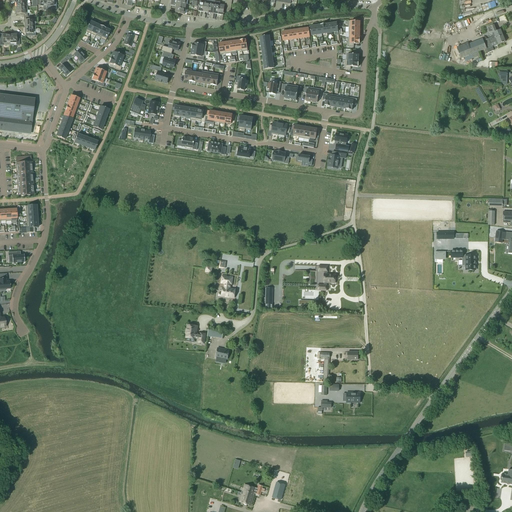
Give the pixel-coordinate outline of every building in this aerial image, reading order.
[(43,7),(43,9),(43,11),(46,11),(46,9),(46,0),(36,0),(36,6),(40,6),(40,7),(43,7)] [(52,0),(46,0),(46,9),(56,9),(56,1),(53,1),(52,0)] [(27,17),(27,8),(16,8),(16,14),(15,14),(15,17),(23,17),(27,17)] [(24,27),(35,27),(35,24),(33,24),(33,21),(31,21),(31,17),(27,17),(23,17),(23,21),(24,21),(24,27)] [(90,22),(85,32),(90,35),(95,24),(90,22)] [(95,24),(90,35),(95,37),(100,26),(100,27),(95,24)] [(100,26),(95,37),(96,36),(100,38),(100,39),(105,29),(103,28),(103,27),(103,28),(100,26)] [(456,48),(459,54),(503,36),(500,30),(495,32),(493,26),(487,28),(490,34),(492,33),(493,35),(492,35),(492,36),(491,36),(491,37),(491,38),(483,41),(482,39),(468,45),(468,44),(456,48)] [(27,37),(35,37),(35,34),(33,34),(33,31),(35,31),(35,27),(24,27),(24,34),(27,34),(27,37)] [(105,29),(100,39),(105,41),(110,31),(105,29),(105,28),(105,29)] [(3,34),(0,34),(0,45),(3,46),(3,44),(6,44),(6,46),(10,46),(10,35),(3,35),(3,34)] [(16,35),(10,35),(10,46),(13,46),(13,44),(16,44),(16,46),(19,46),(19,38),(16,38),(16,35)] [(123,44),(123,45),(131,47),(133,42),(136,43),(138,37),(135,36),(134,37),(127,35),(123,44)] [(503,36),(459,54),(461,59),(462,63),(474,59),(481,56),(479,52),(486,49),(488,53),(493,51),(491,44),(495,42),(497,45),(505,42),(503,36)] [(348,38),(348,47),(354,47),(354,44),(359,44),(359,42),(359,38),(348,38)] [(163,46),(161,52),(163,52),(171,55),(173,50),(178,51),(180,44),(170,41),(168,48),(163,46)] [(192,44),(191,50),(192,50),(205,52),(206,43),(200,42),(200,45),(193,43),(193,44),(192,44)] [(74,50),(70,54),(72,57),(74,55),(81,63),(86,58),(79,50),(76,53),(74,50)] [(192,50),(191,56),(198,57),(197,60),(203,61),(205,52),(192,50)] [(345,60),(358,61),(358,55),(351,55),(351,52),(345,51),(345,55),(346,55),(346,60),(345,60)] [(110,58),(123,62),(121,62),(123,56),(113,52),(111,58),(110,58)] [(163,52),(162,58),(165,58),(163,65),(173,68),(175,61),(172,60),(174,55),(171,55),(163,52)] [(110,58),(108,63),(109,63),(108,64),(115,66),(114,69),(120,71),(121,68),(123,62),(110,58)] [(62,65),(59,68),(66,76),(72,71),(65,63),(66,62),(64,59),(60,63),(62,65)] [(345,60),(344,70),(350,70),(350,67),(358,67),(358,61),(345,60)] [(93,74),(106,79),(104,78),(106,73),(108,73),(109,70),(104,68),(103,71),(96,68),(96,69),(93,74)] [(183,69),(182,75),(185,75),(184,80),(190,81),(191,70),(183,69)] [(158,72),(155,81),(159,82),(161,82),(161,83),(161,82),(165,83),(166,84),(167,81),(167,82),(168,79),(169,75),(166,74),(158,72)] [(91,80),(98,83),(97,85),(103,88),(104,85),(103,84),(106,79),(93,74),(91,79),(91,80)] [(213,74),(211,85),(214,86),(214,85),(217,86),(218,80),(221,81),(221,75),(213,74)] [(236,76),(235,82),(238,83),(237,90),(244,91),(245,87),(247,87),(248,81),(246,81),(246,78),(236,76)] [(268,83),(267,89),(269,90),(269,94),(275,95),(277,88),(280,88),(281,82),(277,82),(278,81),(271,80),(270,83),(270,84),(268,83)] [(283,84),(282,90),(285,91),(284,98),(285,98),(285,99),(289,100),(289,99),(290,99),(292,86),(283,84)] [(292,86),(290,99),(291,99),(291,100),(294,101),(294,100),(296,100),(297,93),(300,93),(301,87),(292,86)] [(304,87),(303,93),(306,94),(305,101),(306,101),(306,102),(310,102),(311,102),(313,89),(304,87)] [(313,89),(311,102),(312,102),(312,103),(316,103),(317,103),(318,96),(321,96),(322,90),(313,89)] [(323,94),(322,100),(325,100),(324,106),(327,106),(330,107),(332,95),(323,94)] [(0,95),(0,130),(30,134),(34,100),(0,95)] [(71,96),(69,101),(77,104),(79,99),(71,96)] [(348,98),(346,110),(349,110),(352,110),(353,105),(356,105),(357,100),(348,98)] [(135,99),(130,112),(139,115),(141,110),(144,111),(145,108),(141,106),(142,102),(135,99)] [(67,106),(75,109),(77,104),(69,101),(67,106)] [(150,102),(148,114),(156,115),(158,103),(150,102)] [(67,106),(65,111),(74,114),(75,109),(67,106)] [(173,106),(173,111),(175,111),(174,116),(180,117),(181,107),(173,106)] [(100,107),(98,112),(107,115),(109,110),(100,107)] [(197,110),(196,121),(201,122),(204,123),(204,122),(205,116),(205,111),(203,111),(197,110)] [(65,111),(63,116),(72,119),(74,114),(65,111)] [(205,116),(204,122),(214,124),(214,122),(216,112),(210,112),(207,111),(207,116),(206,115),(205,116)] [(98,112),(97,117),(105,120),(107,115),(98,112)] [(226,114),(225,123),(230,124),(231,120),(233,120),(234,115),(232,115),(226,114)] [(64,117),(62,121),(70,124),(72,119),(63,116),(64,117)] [(238,116),(237,121),(240,121),(238,130),(245,131),(245,130),(245,129),(247,117),(241,116),(238,116)] [(97,117),(95,122),(103,125),(105,120),(97,117)] [(247,117),(245,129),(245,130),(251,130),(252,123),(254,124),(255,119),(253,118),(247,117)] [(62,121),(60,127),(68,130),(70,124),(62,121)] [(93,127),(101,130),(103,125),(95,122),(93,127)] [(269,125),(268,131),(271,132),(271,135),(278,136),(280,124),(273,122),(272,126),(269,125)] [(280,124),(278,136),(278,135),(285,136),(286,133),(289,134),(290,128),(287,127),(287,125),(280,124)] [(292,125),(291,131),(294,131),(293,137),(298,138),(300,127),(292,125)] [(60,127),(58,132),(66,135),(68,130),(60,127)] [(135,129),(134,138),(135,138),(137,138),(137,139),(137,138),(144,139),(144,140),(145,140),(145,139),(147,140),(148,140),(148,143),(153,144),(154,136),(149,135),(149,132),(144,131),(144,130),(143,130),(143,131),(141,130),(135,129)] [(311,129),(309,140),(310,139),(315,140),(316,135),(318,135),(319,130),(311,129)] [(56,136),(56,137),(64,140),(65,140),(64,140),(66,135),(58,132),(56,136)] [(77,134),(74,143),(79,145),(82,136),(77,135),(77,134)] [(336,134),(335,141),(341,142),(340,145),(336,145),(335,150),(348,152),(349,147),(345,146),(346,143),(347,136),(336,134)] [(82,136),(79,145),(84,147),(87,138),(82,136)] [(183,138),(181,145),(185,146),(185,147),(192,149),(192,150),(197,150),(198,144),(194,143),(195,139),(187,137),(187,138),(183,138)] [(87,138),(84,147),(89,148),(92,140),(87,138)] [(92,140),(89,148),(94,150),(95,151),(97,143),(98,142),(97,142),(92,140)] [(209,142),(207,152),(221,154),(220,154),(224,155),(226,148),(222,148),(223,144),(209,142)] [(239,147),(237,155),(243,156),(242,157),(249,158),(249,157),(254,158),(255,152),(250,151),(250,150),(247,150),(247,149),(244,148),(239,147)] [(274,152),(273,160),(283,162),(283,164),(288,164),(289,158),(284,157),(285,154),(281,153),(281,152),(277,152),(274,152)] [(330,156),(328,167),(337,168),(341,169),(343,158),(345,159),(346,154),(335,152),(334,157),(330,156)] [(299,155),(298,161),(308,163),(308,166),(311,166),(312,160),(309,160),(310,157),(299,155)] [(511,212),(503,212),(503,223),(510,223),(510,227),(511,226),(511,212)] [(436,225),(446,225),(446,217),(436,217),(436,225)] [(26,228),(19,229),(19,232),(19,233),(35,232),(34,228),(38,228),(37,222),(26,223),(26,228)] [(452,231),(451,245),(473,245),(473,232),(452,231)] [(486,231),(483,248),(492,250),(495,233),(486,231)] [(496,231),(495,239),(509,240),(508,243),(510,243),(509,252),(509,253),(511,253),(511,239),(511,240),(511,234),(503,233),(503,232),(496,231)] [(499,260),(508,260),(508,247),(499,247),(499,260)] [(451,251),(451,258),(462,258),(462,265),(465,265),(465,270),(475,270),(475,256),(472,256),(472,255),(469,255),(469,256),(465,256),(463,256),(463,251),(451,251)] [(9,261),(1,262),(1,265),(5,265),(5,272),(6,272),(6,273),(9,273),(9,271),(13,271),(13,273),(16,272),(16,271),(16,264),(9,264),(9,261)] [(327,283),(335,283),(335,274),(327,274),(327,273),(328,273),(328,266),(318,265),(318,272),(324,273),(324,274),(324,285),(318,285),(318,290),(327,291),(327,283)] [(6,274),(0,274),(0,290),(6,290),(6,289),(10,289),(10,288),(11,288),(11,284),(10,284),(10,282),(6,282),(6,279),(6,274)] [(232,278),(224,277),(223,282),(225,282),(224,288),(223,288),(222,294),(226,295),(226,297),(229,297),(234,297),(235,290),(229,289),(229,284),(231,284),(232,278)] [(186,333),(187,333),(186,337),(195,339),(195,338),(199,339),(199,343),(204,343),(205,335),(200,334),(200,335),(196,334),(197,327),(188,325),(187,330),(186,329),(186,333)] [(223,332),(208,330),(207,337),(222,339),(223,332)] [(227,360),(229,351),(218,348),(216,357),(220,358),(219,361),(226,362),(226,360),(227,360)] [(348,360),(357,360),(357,352),(348,352),(348,360)] [(328,383),(329,353),(320,353),(320,358),(324,358),(323,382),(328,383)] [(343,394),(343,402),(346,402),(346,403),(349,403),(359,403),(360,395),(360,393),(346,392),(346,394),(343,394)] [(501,474),(500,478),(501,478),(501,483),(511,484),(511,470),(509,470),(508,475),(502,474),(502,475),(501,474)] [(244,484),(239,502),(251,506),(256,490),(257,491),(257,489),(250,486),(244,484)] [(284,486),(275,484),(271,498),(279,501),(284,486)] [(259,485),(258,485),(257,489),(257,491),(256,494),(260,496),(261,492),(263,492),(264,490),(262,489),(263,487),(259,485)]
